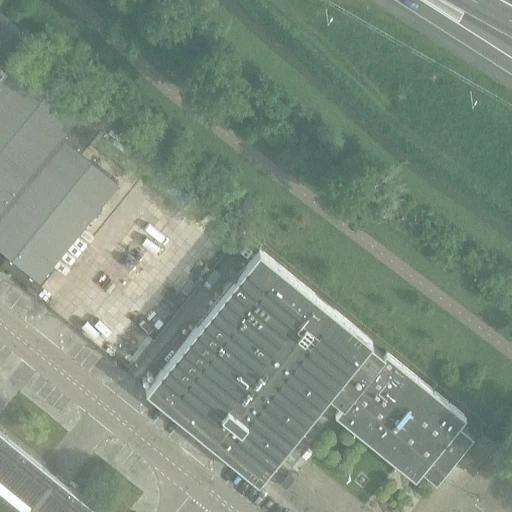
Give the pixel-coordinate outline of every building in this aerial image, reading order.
[(0,77),(1,78),(6,71),(2,67),(10,58),(0,49),(0,77)] [(0,79),(0,213),(82,113),(81,112),(16,60),(3,77),(0,79)] [(82,113),(0,213),(0,247),(2,249),(8,254),(1,263),(14,274),(18,276),(32,288),(36,291),(52,270),(49,267),(51,264),(118,182),(81,153),(101,129),(82,113)] [(233,254),(246,264),(259,248),(246,238),(233,254)] [(373,340),(262,251),(259,248),(246,264),(176,351),(161,369),(146,388),(259,480),(329,394),(342,405),(335,413),(399,465),(400,474),(408,473),(415,479),(422,471),(436,482),(474,436),(460,424),(466,416),(386,351),(384,354),(370,343),(373,340)] [(155,363),(161,369),(176,351),(169,345),(155,363)] [(0,511),(101,511),(0,429),(0,511)] [(288,474),(282,482),(281,482),(281,483),(281,484),(282,485),(282,486),(284,488),(286,488),(287,488),(288,487),(294,479),(295,478),(295,477),(294,476),(291,474),(290,473),(289,474),(288,474)]
